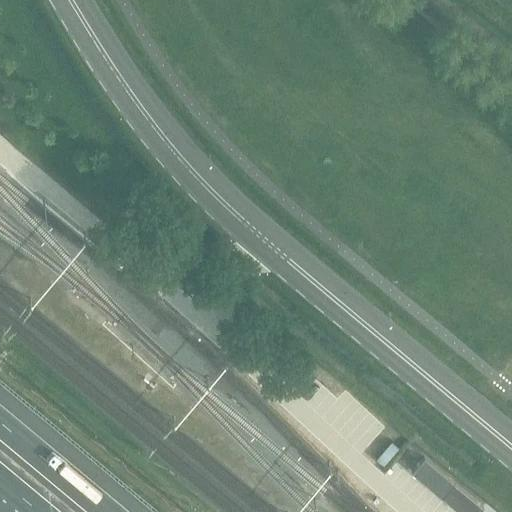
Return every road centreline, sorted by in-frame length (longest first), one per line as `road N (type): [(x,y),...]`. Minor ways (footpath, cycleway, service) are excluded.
road 1 (unclassified): [(511,448),(227,207),(142,110),(71,0)]
road 2 (motorway): [(116,511),(0,415)]
